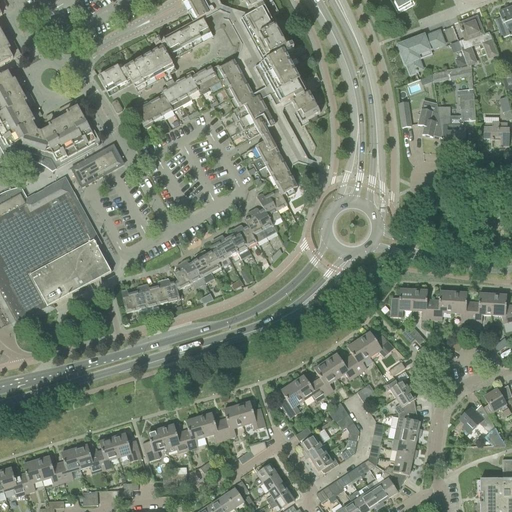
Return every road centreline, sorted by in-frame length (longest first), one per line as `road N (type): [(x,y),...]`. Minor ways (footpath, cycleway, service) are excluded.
road 1 (secondary): [(0,405),(268,325),(297,307),(344,254)]
road 2 (secondary): [(327,239),(292,285),(243,317),(0,386)]
road 3 (residential): [(316,511),(277,454),(181,504),(103,511)]
road 4 (secondary): [(369,209),(369,80),(331,0)]
road 5 (secondary): [(315,0),(356,105),(360,156),(351,203)]
road 6 (residential): [(441,497),(438,420),(449,402),(503,374)]
